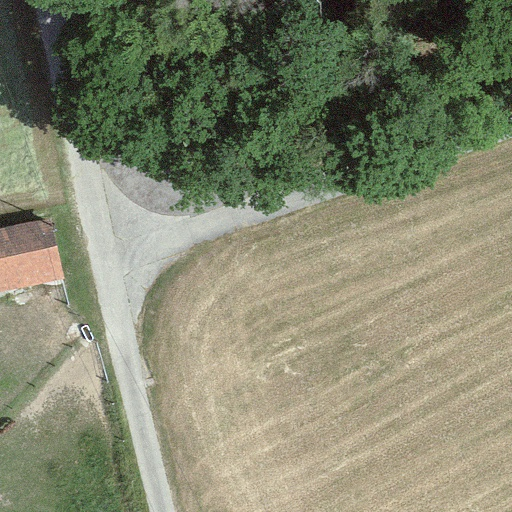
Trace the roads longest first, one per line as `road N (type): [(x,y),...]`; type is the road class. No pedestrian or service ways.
road 1 (unclassified): [(158,511),(51,0)]
road 2 (track): [(104,262),(343,194),(511,134)]
